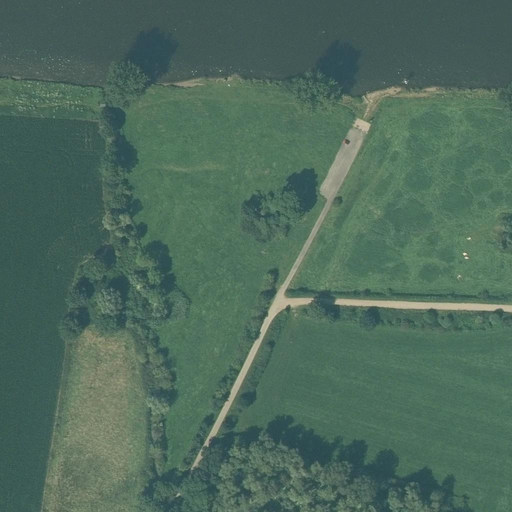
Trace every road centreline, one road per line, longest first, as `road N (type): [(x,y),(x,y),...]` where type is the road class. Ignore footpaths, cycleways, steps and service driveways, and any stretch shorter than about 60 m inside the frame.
road 1 (unclassified): [(170,511),(329,202)]
road 2 (track): [(511,309),(276,302)]
